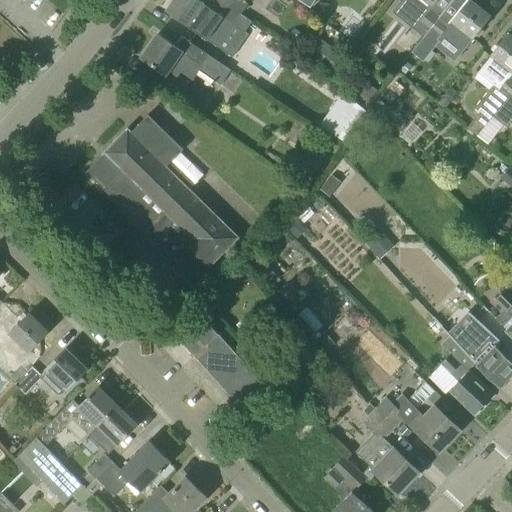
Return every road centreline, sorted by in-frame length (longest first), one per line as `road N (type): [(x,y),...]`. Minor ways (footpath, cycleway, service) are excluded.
road 1 (residential): [(278,511),(0,221)]
road 2 (residential): [(0,141),(136,0)]
